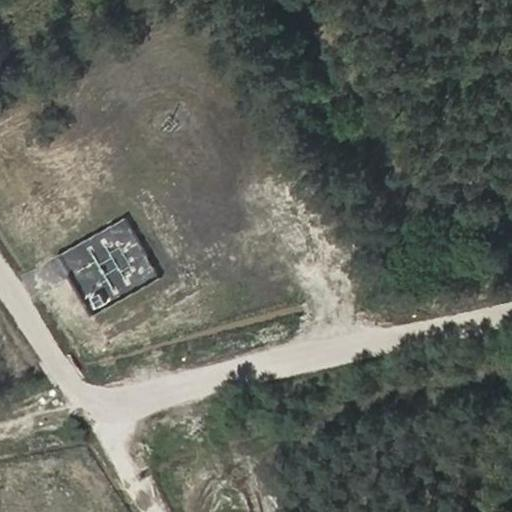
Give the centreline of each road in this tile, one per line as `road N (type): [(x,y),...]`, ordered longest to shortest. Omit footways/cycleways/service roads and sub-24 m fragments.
road 1 (track): [(511,317),(98,406)]
road 2 (track): [(0,273),(75,388),(98,406)]
road 3 (track): [(181,388),(257,511)]
road 4 (track): [(155,394),(125,420),(118,450),(154,511)]
road 5 (track): [(126,466),(60,456),(0,430)]
